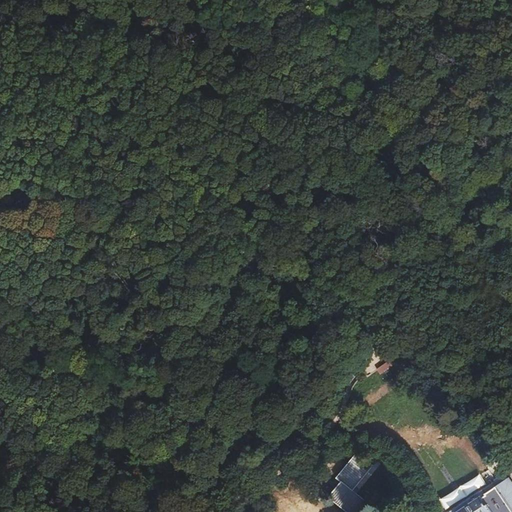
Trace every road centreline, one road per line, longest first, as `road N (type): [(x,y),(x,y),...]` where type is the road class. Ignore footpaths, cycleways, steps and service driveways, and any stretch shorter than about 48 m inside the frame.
road 1 (track): [(184,511),(295,416),(337,354),(357,258),(387,0)]
road 2 (track): [(511,308),(454,223),(427,106),(415,0)]
